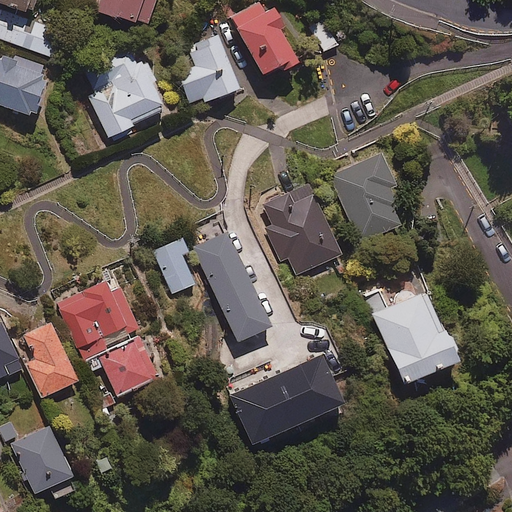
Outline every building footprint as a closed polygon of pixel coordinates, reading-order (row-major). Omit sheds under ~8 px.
[(0,0),(0,1),(29,11),(32,0),(0,0)] [(153,0),(99,0),(96,8),(144,26),(153,0)] [(230,16),(260,73),(281,63),(283,67),(296,61),(278,26),(283,24),(274,7),(265,12),(260,1),(230,16)] [(19,19),(0,11),(0,37),(52,56),(62,30),(20,16),(19,19)] [(340,42),(327,20),(312,29),(324,51),(340,42)] [(177,72),(189,102),(203,96),(204,101),(238,87),(216,34),(188,45),(196,65),(177,72)] [(90,97),(108,136),(133,124),(131,120),(161,106),(151,83),(155,81),(146,61),(137,65),(128,48),(84,69),(96,94),(90,97)] [(38,78),(42,65),(18,57),(16,61),(4,56),(2,60),(0,59),(0,104),(31,115),(43,80),(38,78)] [(392,133),(335,161),(370,234),(409,216),(402,200),(407,197),(401,185),(414,179),(392,133)] [(297,188),(271,202),(281,221),(271,226),(286,255),(293,254),(301,271),(348,247),(331,214),(337,210),(324,184),(301,196),(297,188)] [(271,325),(226,231),(191,248),(192,252),(186,255),(192,268),(201,264),(237,341),(271,325)] [(173,292),(194,283),(181,256),(188,252),(180,236),(153,249),(173,292)] [(127,332),(138,327),(114,277),(57,303),(89,372),(103,365),(117,394),(155,376),(137,338),(130,341),(127,332)] [(424,281),(362,307),(395,385),(475,352),(458,311),(440,318),(424,281)] [(0,376),(21,367),(0,321),(0,376)] [(76,380),(49,322),(24,334),(35,359),(25,364),(40,397),(76,380)] [(341,402),(320,354),(231,394),(252,442),(341,402)] [(107,468),(80,421),(35,443),(49,471),(56,481),(65,490),(107,468)]
